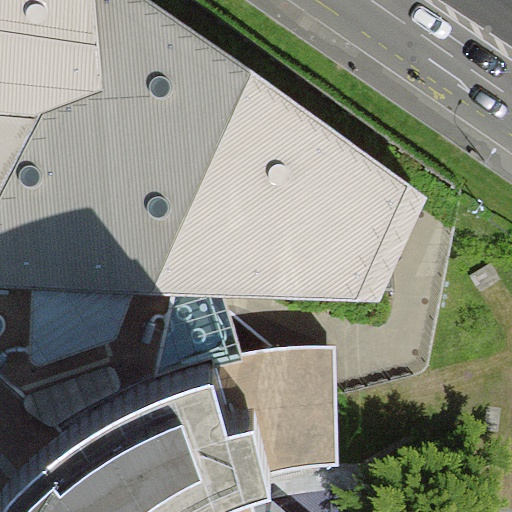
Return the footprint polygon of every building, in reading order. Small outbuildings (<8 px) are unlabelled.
[(0,0),(0,361),(73,346),(168,333),(179,292),(225,294),(381,302),(430,194),(156,0),(0,0)] [(241,348),(225,294),(179,292),(168,333),(159,367),(215,352),(241,348)] [(73,346),(0,361),(0,369),(70,426),(159,367),(168,333),(73,346)] [(241,348),(215,352),(230,411),(259,404),(274,471),(339,463),(336,342),(286,342),(241,348)] [(230,411),(215,352),(159,367),(70,426),(10,479),(0,495),(0,511),(183,511),(201,498),(248,480),(274,471),(259,404),(230,411)] [(0,495),(10,479),(70,426),(0,369),(0,495)] [(256,511),(248,480),(201,498),(183,511),(256,511)]
